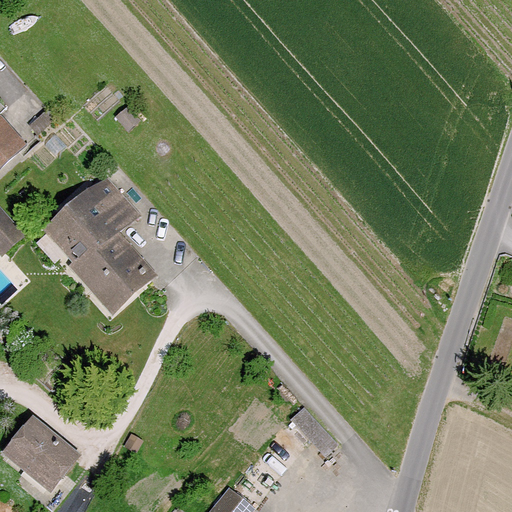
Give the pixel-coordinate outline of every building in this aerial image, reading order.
[(119,121),(129,132),(139,124),(129,113),(119,121)] [(8,130),(0,121),(0,172),(25,150),(8,130)] [(139,219),(107,183),(51,231),(80,264),(76,267),(117,313),(152,282),(115,239),(139,219)] [(22,235),(1,211),(0,211),(0,249),(2,252),(22,235)] [(338,447),(305,412),(293,424),(309,442),(326,459),(338,447)] [(82,460),(36,423),(9,457),(55,493),(82,460)] [(232,493),(228,490),(209,511),(250,511),(253,509),(232,493)]
